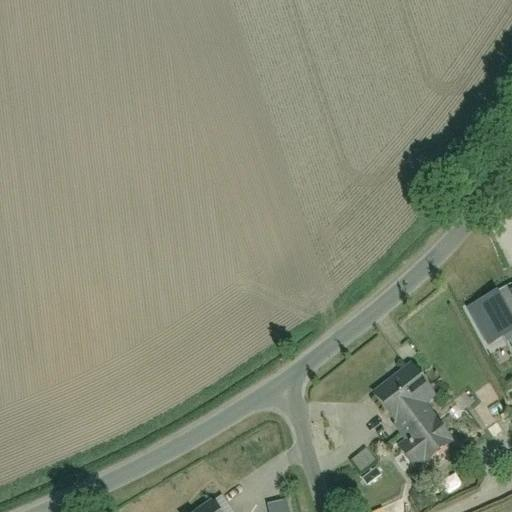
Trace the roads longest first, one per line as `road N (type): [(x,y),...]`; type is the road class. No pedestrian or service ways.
road 1 (residential): [(287,383),(382,309),(511,175)]
road 2 (residential): [(51,511),(113,486),(287,383)]
road 3 (unclassified): [(287,383),(325,511)]
